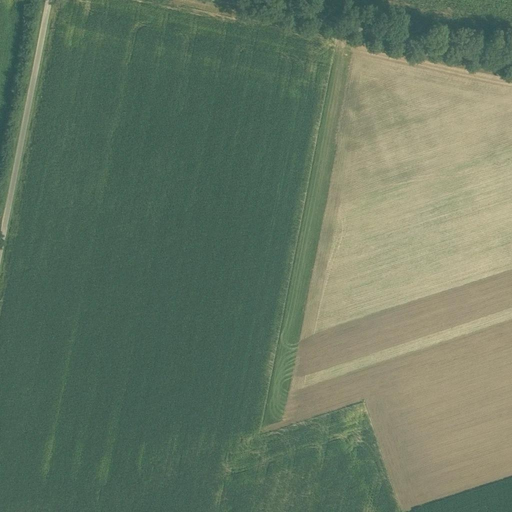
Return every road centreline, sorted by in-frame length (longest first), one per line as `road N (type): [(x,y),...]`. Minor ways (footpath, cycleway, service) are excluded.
road 1 (unclassified): [(209,0),(511,65)]
road 2 (unclassified): [(50,0),(0,256)]
